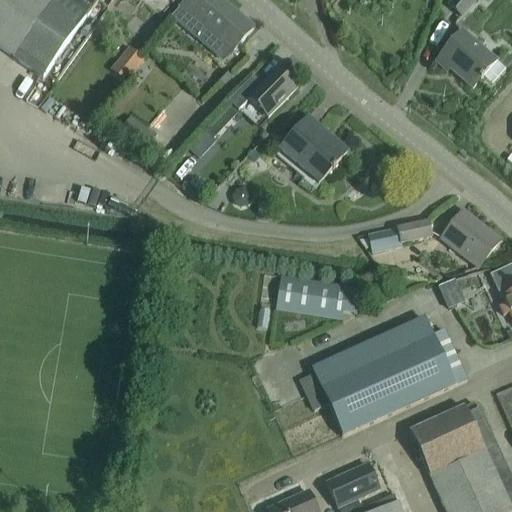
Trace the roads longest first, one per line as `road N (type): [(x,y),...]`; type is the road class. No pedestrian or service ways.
road 1 (tertiary): [(511,220),(253,0)]
road 2 (residential): [(511,368),(246,492)]
